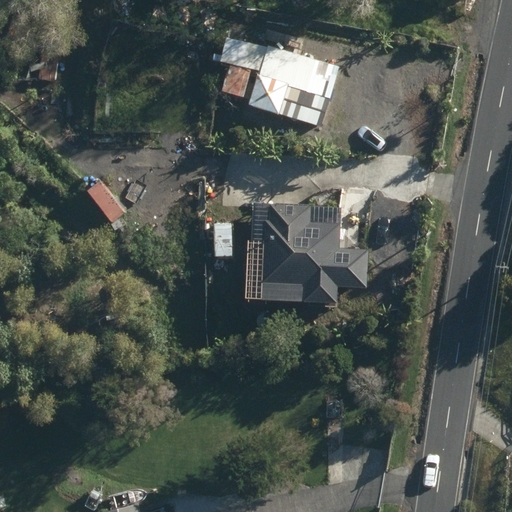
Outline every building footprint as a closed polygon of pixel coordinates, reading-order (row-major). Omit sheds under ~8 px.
[(309,31),(279,28),(277,52),(307,55),(309,31)] [(365,92),(341,89),(338,116),(362,118),(365,92)] [(273,221),(269,281),(312,284),(311,300),(340,302),(341,286),(370,287),(372,251),(343,249),(344,225),(315,224),(316,209),(277,206),(276,221),(273,221)] [(0,489),(0,511),(2,511),(10,509),(0,489)] [(102,511),(142,511),(140,503),(102,511)]
